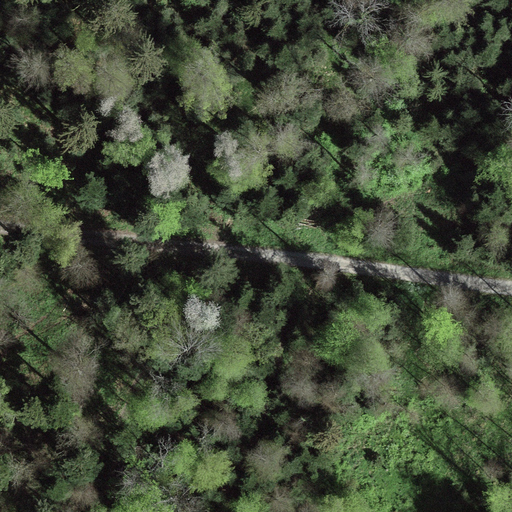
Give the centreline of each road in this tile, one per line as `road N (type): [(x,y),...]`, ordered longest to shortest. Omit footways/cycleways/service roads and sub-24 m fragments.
road 1 (track): [(389,0),(228,511)]
road 2 (track): [(0,231),(511,285)]
